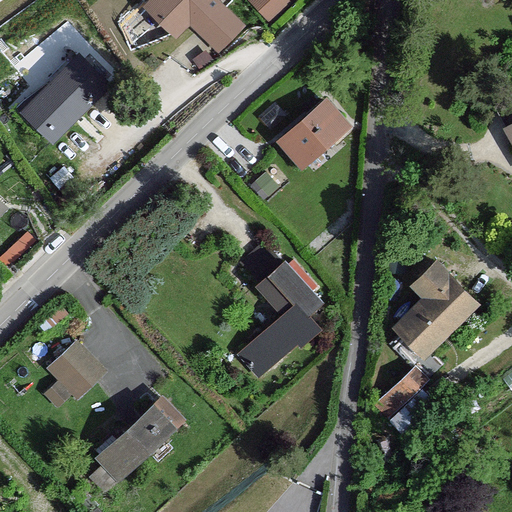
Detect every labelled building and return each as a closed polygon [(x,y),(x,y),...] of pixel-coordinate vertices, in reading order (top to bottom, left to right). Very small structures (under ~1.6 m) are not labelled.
[(213,0),(153,0),(150,3),(177,29),(190,15),(220,46),(241,26),(213,0)] [(291,6),(285,0),(257,0),(256,1),(275,21),(291,6)] [(350,48),(376,50),(380,13),(356,9),(350,48)] [(56,136),(112,81),(84,53),(26,107),(56,136)] [(314,148),(341,125),(325,106),(286,139),(306,163),(317,154),(314,148)] [(243,265),(264,287),(287,265),(265,244),(243,265)] [(321,302),(287,265),(264,287),(287,313),(242,351),(261,372),(298,340),(302,342),(320,327),(309,313),(321,302)] [(403,398),(425,379),(421,374),(438,358),(426,346),(474,303),(440,265),(418,283),(421,286),(419,289),(426,296),(409,309),(396,319),(401,324),(386,335),(413,367),(375,400),(384,409),(400,396),(403,398)] [(94,376),(101,369),(77,345),(55,366),(79,390),(94,376)] [(421,374),(425,379),(443,364),(440,361),(438,358),(421,374)] [(409,428),(436,396),(422,385),(395,417),(409,428)] [(158,403),(127,435),(119,427),(99,447),(127,474),(177,422),(158,403)]
